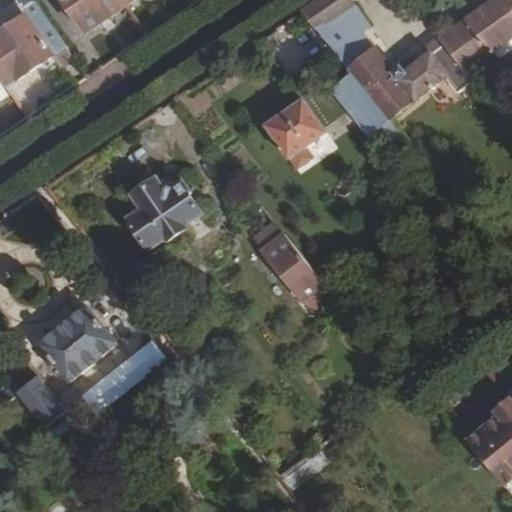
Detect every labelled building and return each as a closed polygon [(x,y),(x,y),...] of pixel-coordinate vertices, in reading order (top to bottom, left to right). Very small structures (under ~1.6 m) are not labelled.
[(19,81),(54,57),(62,68),(75,59),(33,0),(14,0),(16,3),(26,17),(6,31),(0,35),(0,77),(8,89),(19,80),(19,81)] [(121,0),(62,0),(88,36),(128,8),(121,0)] [(139,0),(121,0),(128,8),(139,0)] [(364,33),(371,29),(350,0),(320,0),(303,12),(319,32),(350,70),(353,74),(391,122),(447,77),(461,93),(473,83),(465,72),(440,41),(438,37),(428,45),(434,52),(416,67),(406,75),(401,69),(396,73),(377,49),(376,49),(364,33)] [(511,0),(489,0),(483,4),(483,10),(440,41),(465,72),(505,43),(510,50),(511,48),(511,0)] [(26,17),(16,3),(0,13),(0,22),(6,31),(26,17)] [(411,61),(401,69),(406,75),(416,67),(411,61)] [(342,76),(345,80),(353,74),(350,70),(342,76)] [(380,130),(391,122),(353,74),(345,80),(332,91),(354,119),(369,138),(380,130)] [(267,128),(290,161),(327,135),(304,102),(267,128)] [(403,137),(391,122),(380,130),(393,146),(403,137)] [(133,197),(142,211),(128,220),(149,252),(166,241),(169,243),(188,230),(186,227),(204,216),(183,183),(172,192),(162,189),(157,179),(133,197)] [(313,314),(334,297),(276,225),(255,241),(313,314)] [(40,347),(71,384),(118,345),(89,308),(40,347)] [(13,389),(18,394),(39,378),(34,372),(13,389)] [(39,378),(18,394),(35,416),(47,430),(68,413),(39,378)] [(500,417),(469,442),(507,489),(511,484),(511,401),(511,400),(495,412),(500,417)]
